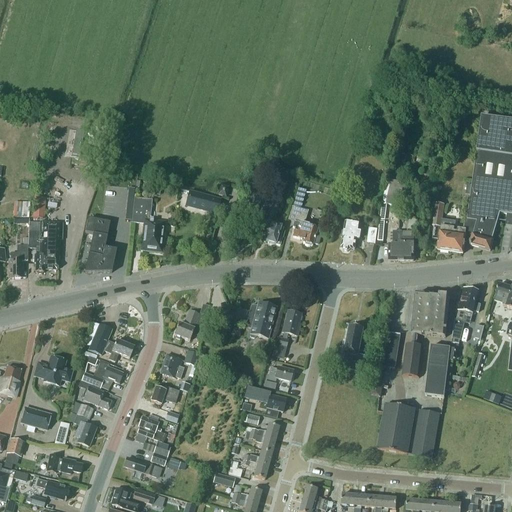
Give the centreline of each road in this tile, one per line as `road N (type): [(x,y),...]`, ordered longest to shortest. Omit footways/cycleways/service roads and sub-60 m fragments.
road 1 (residential): [(90,511),(152,348),(149,283)]
road 2 (residential): [(511,489),(340,474),(292,461)]
road 3 (residential): [(292,461),(335,277)]
road 4 (tertiary): [(335,277),(149,283)]
road 5 (tertiary): [(511,265),(335,277)]
road 6 (tertiary): [(149,283),(0,319)]
